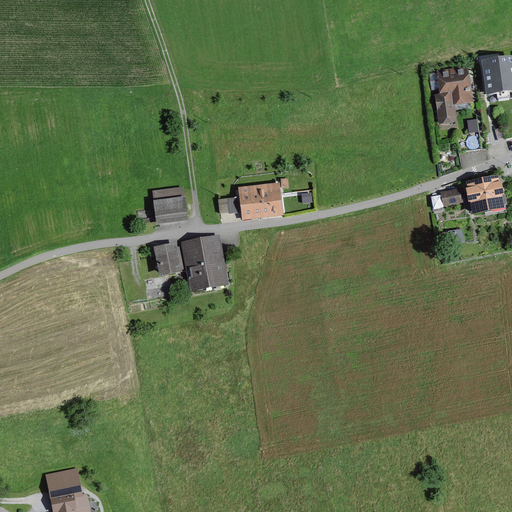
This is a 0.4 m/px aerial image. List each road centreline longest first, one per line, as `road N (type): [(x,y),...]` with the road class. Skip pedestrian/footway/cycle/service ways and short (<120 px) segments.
road 1 (unclassified): [(0,278),(67,252),(317,217),(511,160)]
road 2 (track): [(145,0),(183,113),(200,229)]
